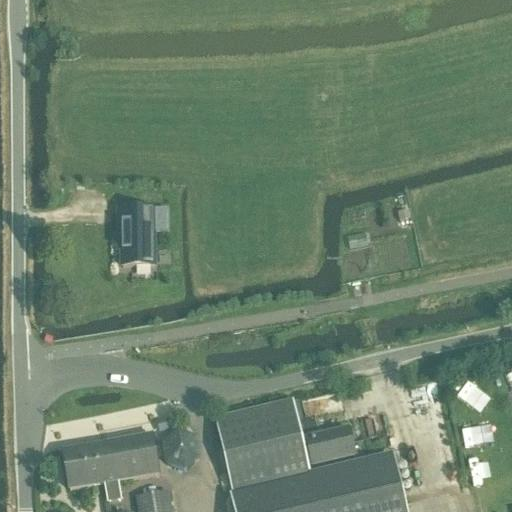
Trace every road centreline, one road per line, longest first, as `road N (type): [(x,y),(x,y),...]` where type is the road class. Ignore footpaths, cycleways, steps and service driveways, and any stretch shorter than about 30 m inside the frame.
road 1 (unclassified): [(20,379),(113,371),(194,393),(239,393),(511,332)]
road 2 (tertiary): [(20,379),(15,0)]
road 3 (tertiary): [(20,379),(24,511)]
